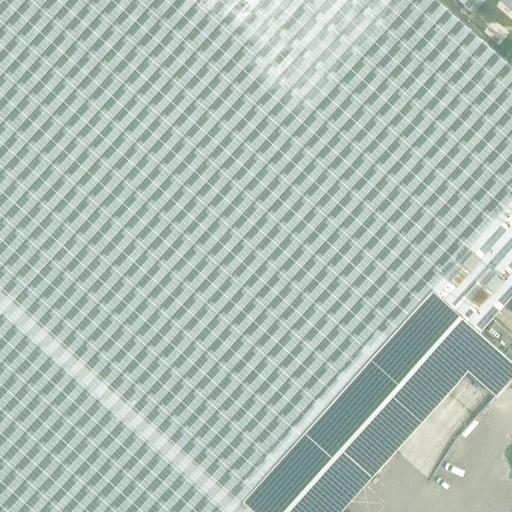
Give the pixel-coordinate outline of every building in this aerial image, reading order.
[(0,0),(0,511),(253,511),(240,500),(511,197),(511,68),(436,0),(0,0)] [(482,0),(458,0),(472,12),(482,0)] [(511,0),(502,0),(511,8),(511,0)] [(511,197),(240,500),(253,511),(337,511),(466,369),(496,396),(511,377),(511,362),(478,331),(511,293),(511,197)] [(511,337),(494,321),(486,331),(504,348),(511,339),(511,337)]
